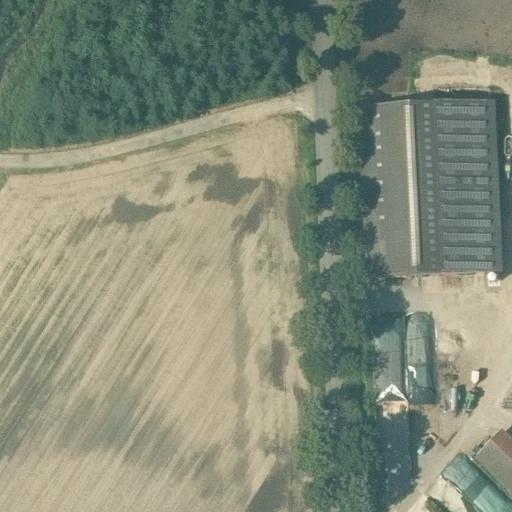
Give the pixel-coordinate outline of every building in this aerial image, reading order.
[(491,104),(434,106),(442,277),(499,274),(491,104)] [(434,106),(361,110),(369,280),(442,277),(434,106)] [(383,487),(413,487),(410,404),(395,404),(395,390),(380,390),(383,487)] [(511,439),(502,430),(476,458),(511,493),(511,439)] [(448,478),(486,511),(511,511),(511,505),(463,461),(448,478)]
